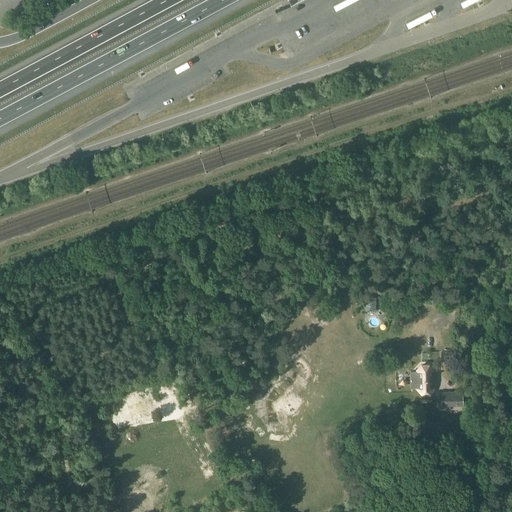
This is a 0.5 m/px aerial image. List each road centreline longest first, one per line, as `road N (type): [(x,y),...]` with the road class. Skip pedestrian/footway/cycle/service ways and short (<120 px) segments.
road 1 (track): [(0,285),(511,112)]
road 2 (motorway): [(0,120),(224,0)]
road 3 (motorway): [(168,0),(0,89)]
